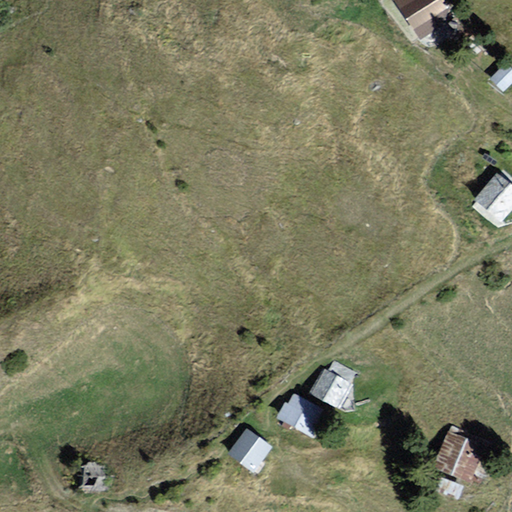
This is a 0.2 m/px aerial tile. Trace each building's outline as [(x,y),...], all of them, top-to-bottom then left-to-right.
[(444,0),(401,0),(395,4),(415,37),(454,14),(444,0)] [(511,67),(509,64),(491,81),(504,96),(511,88),(511,67)] [(511,190),(493,176),(470,207),(501,230),(511,214),(511,190)] [(351,388),(324,374),(311,399),(338,413),(351,388)] [(324,415),(292,398),(278,425),(310,441),(324,415)] [(271,451),(246,435),(230,460),(254,476),(271,451)] [(494,453),(446,435),(432,474),(480,491),(494,453)]
